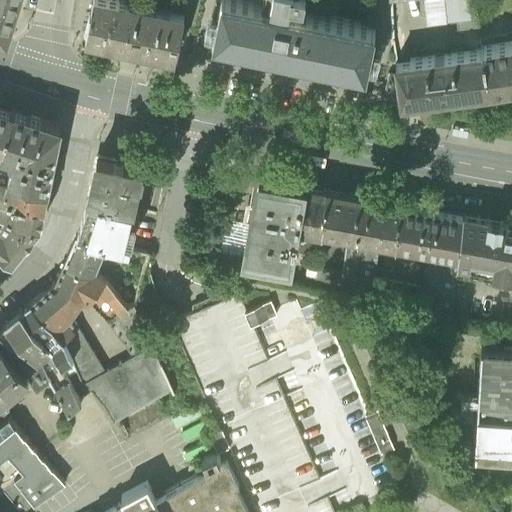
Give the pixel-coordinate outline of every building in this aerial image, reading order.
[(16,0),(0,0),(0,30),(7,32),(16,0)] [(130,45),(139,5),(116,0),(93,0),(88,26),(86,36),(107,41),(130,45)] [(239,0),(221,0),(214,40),(248,47),(256,49),(300,58),(365,71),(366,69),(374,28),(288,10),(289,0),(295,0),(312,3),(312,0),(263,0),(262,5),(239,0)] [(424,0),(426,20),(443,19),(441,0),(424,0)] [(441,0),(443,19),(450,18),(452,30),(479,27),(474,0),(441,0)] [(139,5),(130,45),(155,50),(175,54),(184,14),(139,5)] [(511,41),(481,47),(481,49),(487,89),(511,85),(511,41)] [(449,94),(487,89),(481,49),(397,62),(399,75),(403,101),(449,94)] [(386,98),(403,101),(399,75),(391,73),(386,98)] [(0,105),(0,149),(0,150),(12,110),(0,105)] [(38,118),(12,110),(0,150),(9,153),(9,154),(9,155),(9,156),(10,157),(10,158),(11,159),(12,159),(13,160),(11,165),(8,175),(9,175),(47,188),(52,160),(60,126),(38,118)] [(89,196),(89,197),(132,204),(140,165),(116,161),(97,156),(89,196)] [(45,197),(47,188),(9,175),(6,184),(5,184),(0,183),(0,193),(0,192),(23,198),(44,204),(45,197)] [(290,248),(319,253),(321,231),(325,189),(319,188),(259,177),(251,220),(245,254),(246,254),(243,270),(285,279),(290,248)] [(321,231),(396,245),(401,203),(356,194),(325,189),(321,231)] [(0,193),(0,208),(5,210),(0,217),(0,249),(12,258),(30,236),(40,223),(44,204),(23,198),(0,192),(0,193)] [(132,204),(89,197),(77,233),(107,240),(129,245),(135,218),(129,217),(132,204)] [(396,245),(428,250),(458,256),(462,214),(442,210),(401,203),(396,245)] [(511,222),(462,214),(458,256),(456,274),(497,281),(499,284),(511,286),(511,222)] [(92,274),(93,271),(107,240),(77,233),(64,262),(92,274)] [(371,299),(377,249),(359,246),(346,244),(342,273),(343,274),(340,292),(371,299)] [(422,274),(426,250),(401,246),(397,270),(422,274)] [(458,256),(428,250),(417,308),(452,315),(456,274),(458,256)] [(208,262),(181,256),(182,261),(450,320),(449,325),(482,330),(511,331),(511,324),(510,324),(491,323),(491,322),(475,320),(452,315),(417,308),(371,299),(340,292),(314,286),(243,271),(218,263),(208,262)] [(64,262),(56,281),(43,292),(68,317),(80,300),(87,301),(105,278),(104,277),(93,271),(92,274),(64,262)] [(342,273),(317,268),(314,286),(340,292),(343,274),(342,273)] [(104,372),(77,326),(63,339),(72,359),(81,380),(91,388),(103,404),(113,421),(164,391),(171,388),(134,302),(128,307),(105,278),(87,301),(106,319),(133,356),(104,372)] [(368,410),(319,298),(300,306),(296,297),(285,301),(275,307),(270,296),(247,307),(239,288),(206,303),(171,318),(209,407),(185,417),(204,461),(229,450),(256,511),(339,511),(373,497),(400,485),(396,475),(389,457),(385,449),(394,445),(378,407),(368,410)] [(32,302),(63,339),(77,326),(68,317),(43,292),(32,302)] [(53,350),(61,365),(72,359),(63,339),(32,302),(21,311),(50,346),(53,350)] [(21,311),(5,323),(40,362),(53,350),(50,346),(21,311)] [(5,323),(0,327),(0,342),(28,375),(37,386),(48,376),(40,362),(5,323)] [(0,398),(4,395),(14,386),(28,375),(0,342),(0,398)] [(511,345),(481,343),(477,410),(511,411),(511,345)] [(48,376),(56,388),(69,381),(61,365),(53,350),(40,362),(48,376)] [(56,388),(69,408),(80,398),(69,381),(56,388)] [(511,411),(477,410),(474,456),(511,458),(511,411)] [(16,477),(34,501),(64,480),(37,450),(9,419),(0,426),(0,458),(7,453),(24,470),(16,477)] [(0,490),(16,477),(24,470),(7,453),(0,458),(0,490)] [(249,511),(250,511),(235,482),(238,480),(226,456),(204,468),(157,495),(149,478),(122,492),(125,497),(105,509),(106,511),(249,511)] [(0,490),(0,511),(19,511),(34,501),(16,477),(0,490)]
